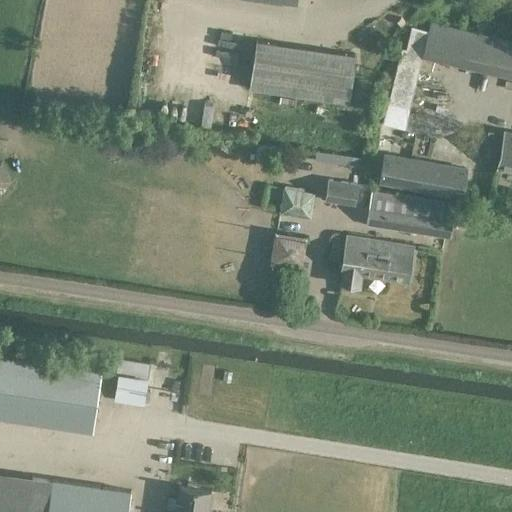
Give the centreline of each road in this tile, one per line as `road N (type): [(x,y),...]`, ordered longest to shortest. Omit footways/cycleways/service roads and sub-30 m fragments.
road 1 (unclassified): [(0,278),(511,355)]
road 2 (unknown): [(372,0),(337,16),(232,15)]
